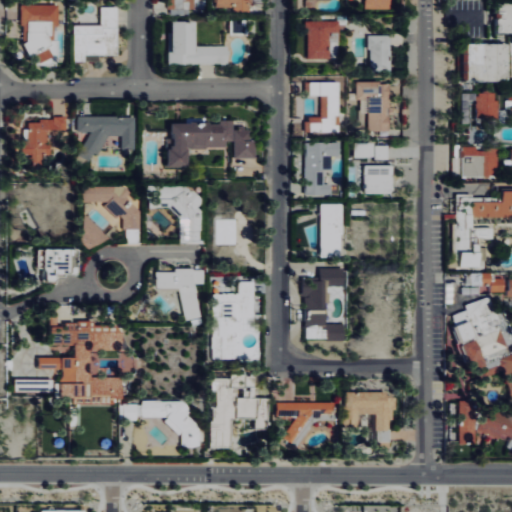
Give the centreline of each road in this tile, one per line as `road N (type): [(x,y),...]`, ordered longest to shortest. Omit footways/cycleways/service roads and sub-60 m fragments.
road 1 (residential): [(425,0),(425,475)]
road 2 (residential): [(80,475),(511,475)]
road 3 (residential): [(276,0),(272,365)]
road 4 (residential): [(0,89),(278,87)]
road 5 (residential): [(272,365),(430,366)]
road 6 (residential): [(96,259),(89,272),(96,293),(110,299),(130,290),(133,268),(124,257),(96,259)]
